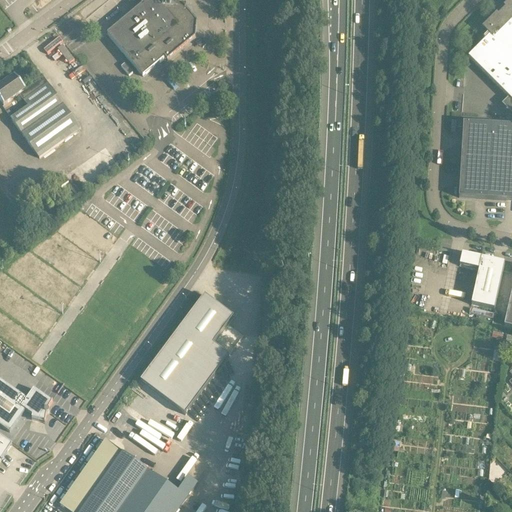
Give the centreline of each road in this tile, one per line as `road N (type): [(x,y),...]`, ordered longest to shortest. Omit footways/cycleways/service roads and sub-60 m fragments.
road 1 (tertiary): [(24,511),(219,227),(239,134),(239,0)]
road 2 (motorway): [(327,511),(348,290),(361,0)]
road 3 (motorway): [(338,0),(304,511)]
road 4 (residential): [(470,0),(441,47),(430,181),(437,214),(449,223),(511,241)]
road 5 (unknown): [(196,511),(204,499),(196,487),(88,422)]
road 6 (unknown): [(257,363),(238,511)]
